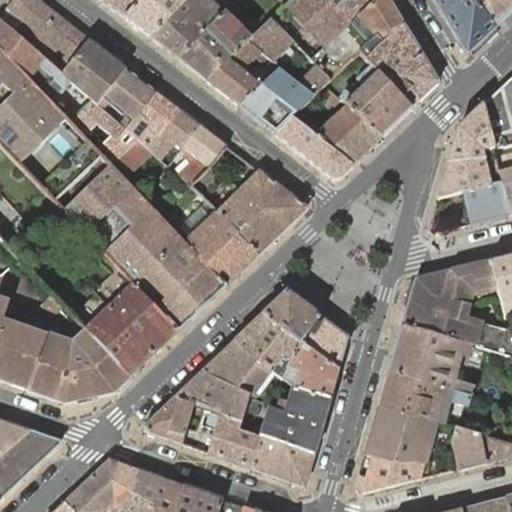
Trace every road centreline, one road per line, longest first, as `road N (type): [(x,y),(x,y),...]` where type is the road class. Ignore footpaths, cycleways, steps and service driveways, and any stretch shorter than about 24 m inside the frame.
road 1 (residential): [(65,0),(338,208)]
road 2 (residential): [(338,208),(97,441)]
road 3 (tertiary): [(322,511),(399,258)]
road 4 (residential): [(294,511),(97,441)]
road 5 (residential): [(511,481),(391,511)]
